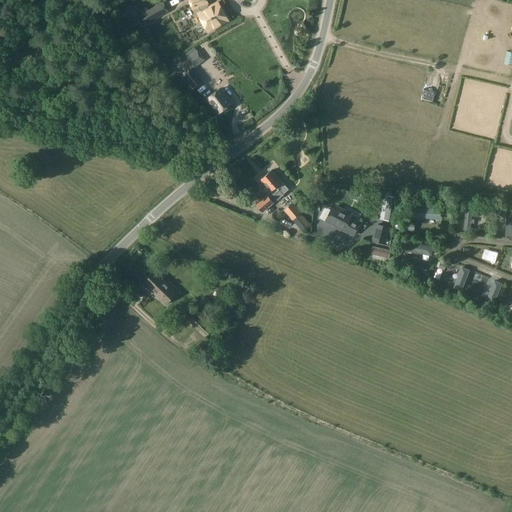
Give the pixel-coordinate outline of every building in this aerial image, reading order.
[(206,0),(189,0),(193,8),(198,6),(202,12),(198,14),(208,31),(228,20),(218,3),(209,8),(206,3),(207,3),(206,0)] [(157,18),(151,8),(139,16),(144,25),(157,18)] [(200,63),(193,54),(188,58),(193,64),(195,66),(197,64),(200,63)] [(203,82),(192,68),(183,75),(193,89),(203,82)] [(219,89),(206,99),(218,113),(231,103),(219,89)] [(267,195),(255,204),(262,213),(274,203),(273,202),(277,200),(283,195),(278,189),(283,184),(277,176),(279,174),(275,169),(273,170),(272,170),(260,180),(271,192),(267,195)] [(283,210),(292,221),(301,213),(292,203),(283,210)] [(325,221),(325,222),(353,236),(360,223),(351,218),(353,214),(336,205),(334,209),(332,208),(331,210),(325,221)] [(434,219),(435,209),(412,207),(411,219),(417,220),(417,217),(434,219)] [(474,220),(471,220),(472,212),(465,212),(463,231),(470,232),(471,224),(474,224),(474,220)] [(370,241),(386,245),(390,227),(375,223),(370,241)] [(455,283),(453,288),(461,291),(469,270),(462,267),(457,279),(455,278),(453,282),(455,283)] [(155,271),(143,283),(157,296),(162,291),(157,286),(163,280),(155,271)] [(437,274),(435,282),(441,283),(443,276),(437,274)] [(162,291),(157,296),(165,305),(177,293),(163,280),(157,286),(162,291)] [(494,281),(488,294),(486,293),(484,298),(487,299),(486,301),(494,304),(502,284),(494,281)] [(182,315),(206,337),(214,329),(189,307),(182,315)]
